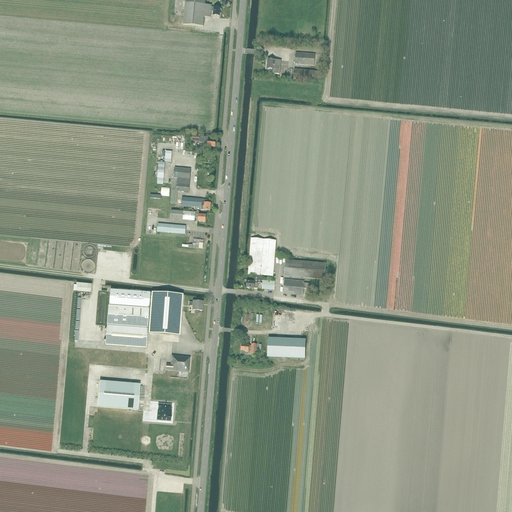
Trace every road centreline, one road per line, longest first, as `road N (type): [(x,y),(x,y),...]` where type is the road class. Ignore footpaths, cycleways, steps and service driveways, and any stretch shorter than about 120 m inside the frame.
road 1 (tertiary): [(200,511),(243,0)]
road 2 (track): [(0,265),(386,311)]
road 3 (track): [(326,314),(511,336)]
